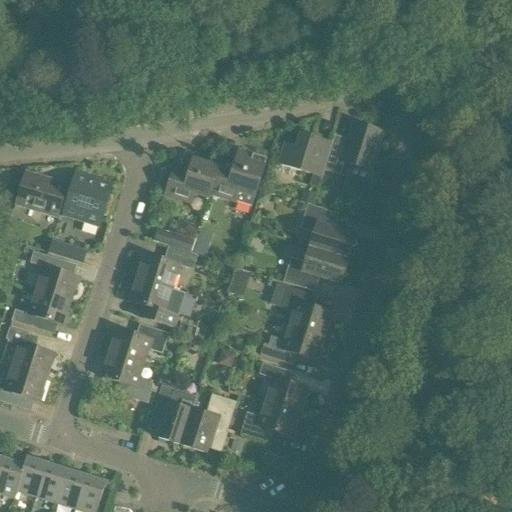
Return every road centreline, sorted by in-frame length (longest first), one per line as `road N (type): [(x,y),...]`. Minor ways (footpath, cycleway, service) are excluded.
road 1 (residential): [(294,511),(328,430),(413,159),(390,75)]
road 2 (unclassified): [(390,511),(511,127)]
road 3 (residential): [(57,438),(155,132)]
road 4 (residential): [(155,132),(268,114),(390,75)]
road 5 (residential): [(0,150),(155,132)]
road 6 (unclassified): [(511,53),(390,75)]
